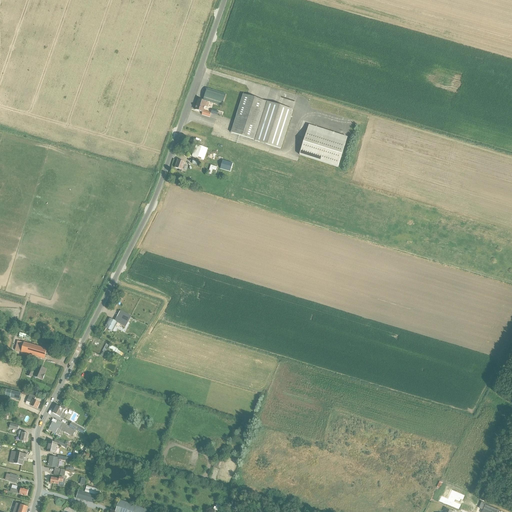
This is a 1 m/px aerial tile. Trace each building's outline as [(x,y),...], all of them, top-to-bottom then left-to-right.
[(204,98),(203,100),(223,106),(223,104),(226,95),(207,89),(204,98)] [(266,101),(243,94),(240,104),(231,132),(254,140),(266,101)] [(209,103),(198,100),(195,110),(203,112),(202,115),(210,117),(211,113),(206,111),(203,110),(205,106),(208,107),(209,103)] [(254,140),(280,148),(292,109),(266,101),(254,140)] [(307,131),(300,155),(338,167),(346,143),(307,131)] [(202,150),(196,149),(192,164),(197,166),(202,150)] [(183,166),(185,163),(178,160),(175,168),(179,169),(179,171),(182,172),(183,169),(183,170),(184,167),(183,166)] [(223,161),(220,169),(230,172),(233,164),(223,161)] [(110,318),(105,327),(112,331),(117,322),(125,327),(130,317),(119,311),(117,314),(114,321),(110,318)] [(15,351),(21,352),(44,359),(46,349),(18,341),(15,351)] [(34,376),(34,377),(35,378),(36,379),(37,378),(42,380),(42,379),(43,380),(45,374),(44,374),(46,369),(38,366),(35,373),(33,372),(34,372),(30,370),(27,376),(31,378),(32,375),(34,376)] [(2,396),(4,396),(19,400),(21,393),(4,389),(2,396)] [(30,394),(28,398),(26,402),(31,404),(30,406),(37,409),(40,403),(34,401),(36,397),(30,394)] [(53,413),(63,418),(65,414),(62,413),(65,407),(61,405),(60,407),(57,406),(53,413)] [(49,430),(55,433),(59,435),(61,430),(59,429),(62,423),(58,421),(57,424),(52,422),(49,430)] [(72,422),(70,426),(82,433),(85,429),(79,426),(72,422)] [(66,425),(64,429),(72,434),(73,432),(75,433),(76,431),(66,425)] [(18,437),(21,438),(21,440),(27,442),(28,434),(25,433),(25,432),(20,431),(20,432),(18,432),(18,434),(19,434),(18,437)] [(59,444),(59,441),(55,439),(54,443),(49,442),(47,451),(55,453),(57,444),(59,444)] [(12,453),(10,463),(22,465),(24,458),(25,458),(26,454),(16,452),(12,451),(12,453)] [(50,456),(48,466),(56,468),(58,468),(60,460),(61,460),(65,461),(66,458),(58,456),(57,458),(50,456)] [(217,457),(213,468),(217,469),(221,459),(217,457)] [(6,480),(17,483),(19,476),(11,474),(10,475),(4,473),(3,479),(6,480)] [(51,483),(58,485),(58,486),(64,487),(65,478),(60,477),(59,479),(52,478),(51,483)] [(10,492),(13,492),(27,496),(29,490),(17,487),(18,487),(12,485),(12,488),(11,488),(10,492)] [(86,491),(99,495),(101,489),(88,485),(86,491)] [(441,497),(439,501),(440,502),(440,501),(458,509),(458,510),(458,511),(461,504),(460,505),(454,502),(455,499),(459,501),(460,501),(459,501),(460,499),(462,500),(462,501),(464,496),(464,495),(464,496),(452,490),(448,499),(441,497)] [(83,499),(94,503),(96,495),(85,492),(83,499)] [(146,511),(148,510),(119,500),(115,511),(146,511)]
